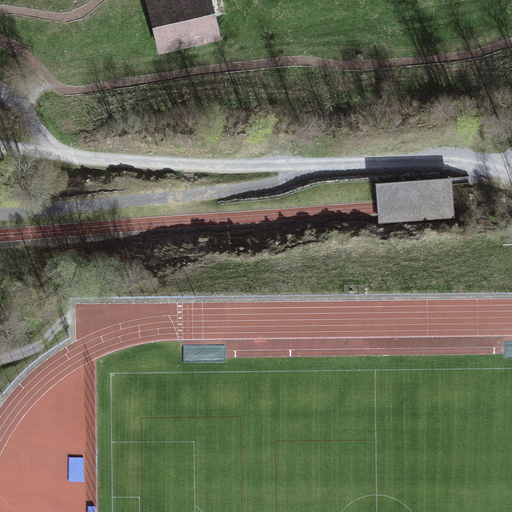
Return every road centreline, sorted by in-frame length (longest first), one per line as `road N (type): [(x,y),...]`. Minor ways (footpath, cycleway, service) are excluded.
road 1 (track): [(318,167),(273,185),(123,206),(0,235)]
road 2 (track): [(270,0),(236,49),(154,63),(70,60),(47,76)]
